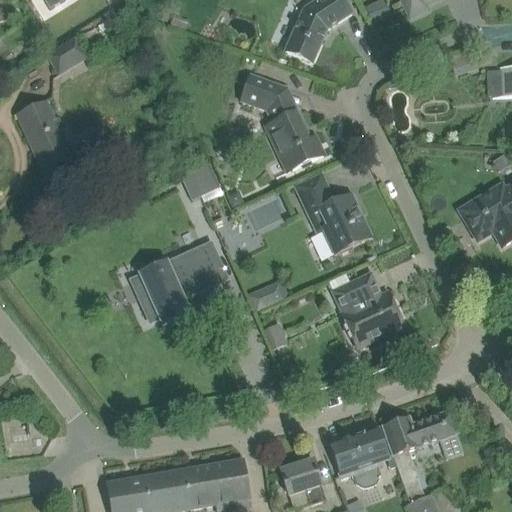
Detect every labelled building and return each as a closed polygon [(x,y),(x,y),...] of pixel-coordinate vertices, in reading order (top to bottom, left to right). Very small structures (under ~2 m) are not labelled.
[(42,0),(50,12),(66,2),(64,0),(42,0)] [(285,54),(312,66),(327,32),(351,17),(340,0),(321,0),(304,12),(285,54)] [(384,0),(365,8),(371,21),(389,13),(384,0)] [(400,0),(401,2),(409,20),(428,12),(426,8),(442,0),(400,0)] [(89,60),(75,38),(45,58),(58,79),(89,60)] [(0,72),(14,63),(7,51),(0,55),(0,72)] [(472,53),(449,61),(455,76),(477,68),(472,53)] [(511,69),(502,70),(503,90),(503,100),(511,99),(511,69)] [(265,129),(287,176),(324,159),(315,140),(308,143),(301,129),(304,127),(296,110),(281,105),(285,94),(285,95),(288,93),(287,92),(249,78),(240,105),(266,114),(272,126),(265,129)] [(16,118),(47,184),(77,170),(46,104),(16,118)] [(208,161),(178,175),(191,204),(202,198),(201,195),(219,187),(208,161)] [(502,188),(477,203),(460,213),(477,243),(493,234),(502,250),(511,243),(511,188),(505,193),(502,188)] [(325,190),(301,201),(312,224),(318,236),(323,233),(335,258),(371,240),(362,221),(357,223),(353,213),(357,210),(351,198),(333,207),(325,190)] [(239,193),(227,198),(232,210),(244,204),(239,193)] [(142,278),(132,283),(151,325),(161,321),(163,327),(189,315),(182,299),(224,280),(210,249),(167,268),(166,266),(141,277),(142,278)] [(334,294),(332,295),(343,317),(341,317),(343,320),(351,338),(365,332),(371,345),(392,336),(390,332),(403,326),(388,295),(381,298),(371,277),(353,285),(350,286),(334,294)] [(282,283),(248,297),(255,314),(289,300),(282,283)] [(406,511),(435,511),(430,499),(424,501),(407,455),(457,437),(450,415),(412,429),(408,419),(382,429),(383,432),(381,433),(394,470),(397,469),(410,507),(405,510),(406,511)] [(336,446),(328,449),(334,467),(340,484),(353,479),(355,486),(356,487),(357,488),(358,488),(358,489),(359,489),(360,490),(361,490),(362,490),(363,491),(364,491),(365,491),(376,487),(377,486),(377,485),(378,485),(378,484),(379,484),(379,483),(379,482),(380,481),(380,480),(380,479),(380,478),(378,470),(379,470),(378,467),(388,464),(390,471),(394,470),(381,433),(378,434),(378,432),(353,440),(353,438),(335,444),(336,446)] [(511,474),(505,460),(489,467),(497,484),(511,477),(511,474)] [(312,463),(279,473),(287,499),(290,499),(291,501),(305,497),(309,509),(324,504),(319,489),(320,489),(312,463)] [(175,475),(181,511),(191,511),(248,502),(241,464),(175,475)] [(109,487),(112,511),(181,511),(175,475),(109,487)] [(347,508),(348,511),(362,511),(359,503),(347,508)]
